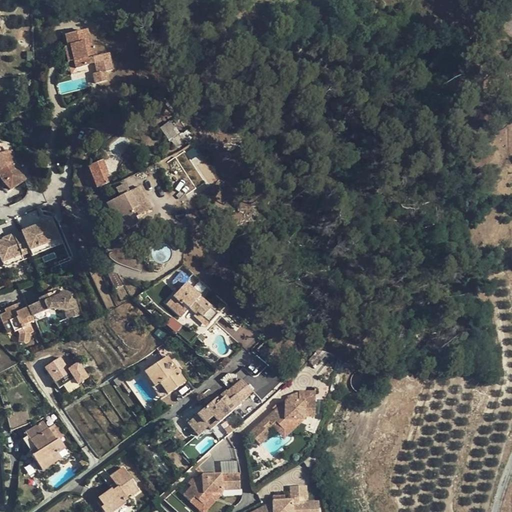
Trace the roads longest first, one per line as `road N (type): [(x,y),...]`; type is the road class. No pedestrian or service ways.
road 1 (residential): [(29,511),(265,337)]
road 2 (residential): [(0,220),(57,191),(78,141),(169,103)]
